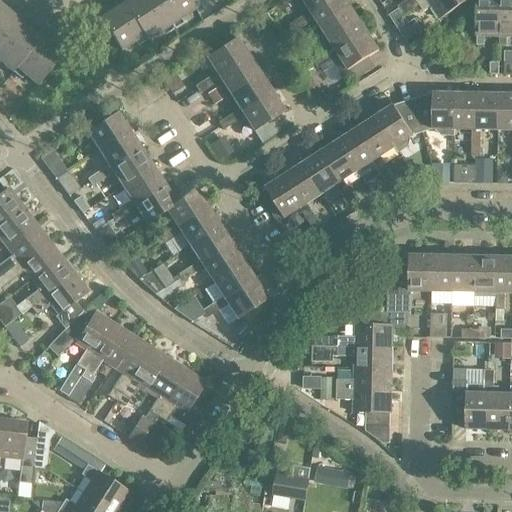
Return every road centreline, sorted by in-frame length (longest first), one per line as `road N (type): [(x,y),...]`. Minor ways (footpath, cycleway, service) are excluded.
road 1 (residential): [(220,191),(391,78),(398,52),(364,0)]
road 2 (residential): [(511,212),(427,211),(367,227),(318,267),(294,303)]
road 3 (residential): [(294,303),(174,486)]
road 4 (residential): [(174,486),(0,385)]
road 5 (residential): [(294,303),(220,191)]
road 6 (residential): [(419,456),(423,483),(451,492),(511,487)]
